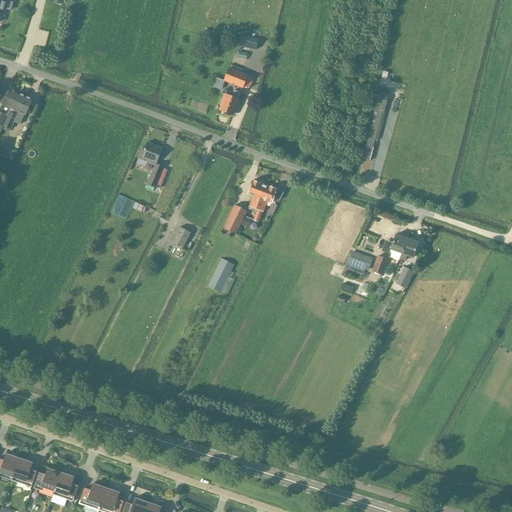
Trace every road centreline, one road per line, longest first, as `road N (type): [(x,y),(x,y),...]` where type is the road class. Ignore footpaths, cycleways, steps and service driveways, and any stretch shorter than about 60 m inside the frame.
road 1 (unclassified): [(436,216),(0,61)]
road 2 (primary): [(388,511),(0,390)]
road 3 (residential): [(0,416),(276,511)]
